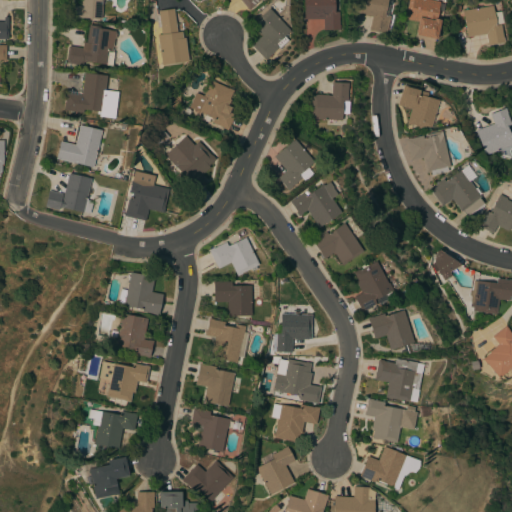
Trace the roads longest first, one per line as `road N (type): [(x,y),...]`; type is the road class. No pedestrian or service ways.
road 1 (residential): [(511,68),(487,76),(329,56),(273,97),(237,186),(177,242),(140,248),(13,205)]
road 2 (residential): [(328,460),(348,348),(309,271),(265,208),(237,186)]
road 3 (residential): [(511,259),(487,256),(443,233),(402,186),(382,131),(383,59)]
road 4 (residential): [(153,459),(186,276),(177,242)]
road 5 (residential): [(13,205),(33,109),(38,0)]
